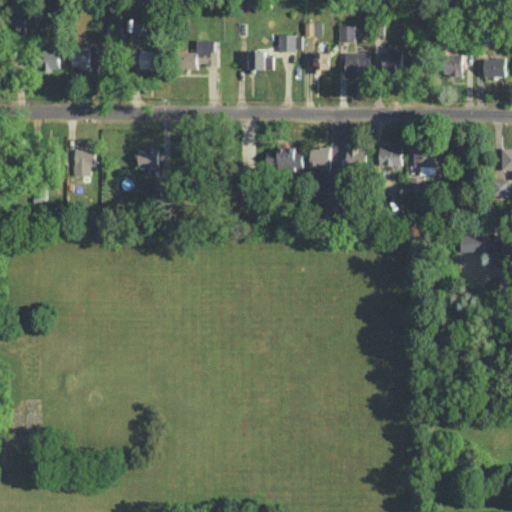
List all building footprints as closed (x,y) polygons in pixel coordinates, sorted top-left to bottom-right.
[(322,35),(322,21),(305,22),(305,35),(322,35)] [(355,40),(355,24),(339,24),(340,40),(355,40)] [(278,34),(278,50),(303,50),(302,33),(278,34)] [(218,64),(218,51),(214,51),(214,39),(196,39),(197,50),(180,50),(180,68),(198,67),(198,65),(218,64)] [(404,70),(403,43),(394,43),(395,48),(382,48),(382,70),(404,70)] [(91,67),(91,62),(102,62),(101,44),(71,45),(72,68),(91,67)] [(60,68),(60,48),(48,48),(47,67),(60,68)] [(141,68),(160,68),(160,49),(140,50),(141,68)] [(249,68),(274,68),(274,56),(266,55),(266,50),(249,50),(249,68)] [(346,51),(345,74),(370,74),(371,51),(346,51)] [(314,52),(315,70),(330,69),(329,52),(314,52)] [(464,52),(444,53),(444,75),(464,74),(464,52)] [(506,76),(506,57),(484,57),(484,75),(506,76)] [(331,147),(311,146),(311,165),(330,165),(331,147)] [(347,166),(367,166),(367,147),(347,146),(347,166)] [(380,164),(402,164),(402,146),(380,146),(380,164)] [(421,174),(437,174),(436,146),(414,147),(415,167),(420,166),(421,174)] [(511,146),(503,147),(502,169),(511,168),(511,146)] [(75,147),(75,174),(91,175),(91,164),(96,164),(96,147),(75,147)] [(138,166),(159,167),(159,147),(139,147),(138,166)] [(267,168),(303,169),(303,148),(268,147),(267,168)] [(425,190),(425,176),(410,176),(411,191),(425,190)] [(511,195),(511,180),(495,178),(494,194),(511,195)] [(324,203),(340,202),(340,186),(323,186),(324,203)] [(461,252),(485,251),(485,232),(461,233),(461,252)] [(495,254),(511,253),(511,237),(494,238),(495,254)]
